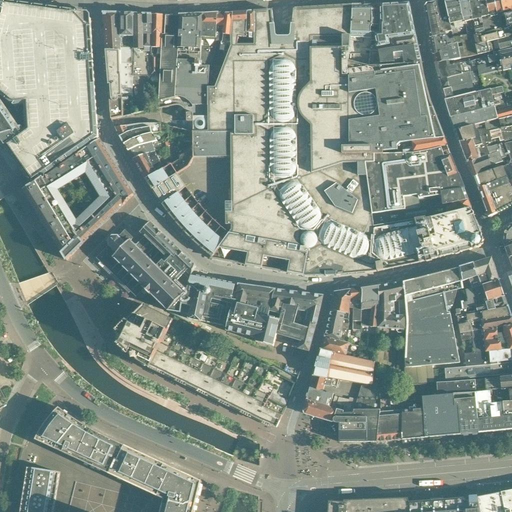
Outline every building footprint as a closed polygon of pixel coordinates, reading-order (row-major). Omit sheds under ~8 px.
[(92,39),(91,20),(91,19),(88,20),(88,17),(86,15),(84,14),(84,12),(5,2),(6,1),(0,0),(0,96),(7,106),(10,104),(22,125),(24,124),(26,128),(16,133),(10,134),(6,135),(6,134),(0,135),(0,139),(26,176),(32,185),(43,177),(99,138),(93,44),(92,42),(92,40),(92,39)] [(464,22),(459,0),(453,0),(445,1),(448,13),(452,32),(453,38),(468,35),(465,22),(464,22)] [(473,20),(469,0),(459,0),(464,22),(465,22),(468,35),(453,38),(454,39),(455,44),(458,44),(460,52),(461,59),(466,57),(478,55),(476,44),(474,36),(476,35),(474,29),(475,29),(473,20)] [(484,26),(482,18),(478,0),(469,0),(473,20),(475,29),(474,29),(476,35),(485,34),(483,27),(484,26)] [(489,16),(486,0),(478,0),(482,18),(489,16)] [(504,13),(501,0),(486,0),(489,16),(504,13)] [(511,10),(511,0),(501,0),(504,13),(511,10)] [(448,13),(445,1),(435,3),(441,34),(445,33),(446,36),(450,40),(454,39),(453,38),(452,32),(448,13)] [(441,34),(435,3),(428,4),(426,7),(431,38),(442,36),(443,42),(446,41),(448,46),(455,44),(454,39),(450,40),(446,36),(445,33),(441,34)] [(416,36),(411,12),(410,4),(383,5),(384,33),(374,33),(372,52),(379,51),(393,49),(391,39),(416,36)] [(384,33),(383,5),(381,6),(374,6),(374,33),(384,33)] [(421,263),(479,247),(483,240),(477,224),(471,209),(447,214),(446,206),(444,206),(443,197),(442,197),(420,200),(419,196),(405,197),(407,210),(373,214),(368,177),(366,164),(374,163),(374,154),(398,154),(397,147),(401,144),(445,139),(430,99),(422,64),(370,68),(347,61),(347,54),(347,49),(348,36),(349,6),(294,9),(272,11),(258,12),(248,12),(233,13),(230,36),(231,36),(231,47),(229,52),(223,68),(215,88),(208,88),(209,105),(193,105),(193,113),(191,113),(187,114),(187,121),(170,121),(170,124),(170,126),(194,133),(194,150),(194,157),(231,157),(232,187),(226,187),(226,213),(226,225),(232,225),(232,230),(229,233),(267,240),(303,247),(305,248),(306,249),(308,249),(309,250),(304,275),(305,276),(326,276),(331,276),(336,276),(378,272),(384,271),(421,263)] [(347,54),(347,61),(361,65),(363,39),(364,6),(354,6),(353,6),(349,6),(348,36),(347,49),(347,54)] [(363,39),(361,65),(370,68),(371,55),(372,52),(373,39),(374,33),(374,6),(373,6),(364,6),(363,39)] [(121,51),(121,14),(103,13),(103,15),(104,24),(106,50),(121,51)] [(222,42),(220,50),(229,52),(231,47),(231,36),(230,36),(233,13),(227,14),(224,30),(222,42)] [(511,26),(511,13),(505,15),(504,13),(489,16),(482,18),(484,26),(483,27),(485,34),(508,27),(511,26)] [(134,49),(134,14),(121,14),(121,51),(122,68),(123,95),(132,96),(133,81),(134,81),(133,81),(134,66),(134,49)] [(151,56),(152,15),(134,14),(134,49),(134,66),(133,81),(134,81),(137,81),(137,76),(138,76),(138,75),(151,75),(151,56)] [(210,67),(214,53),(215,49),(218,14),(204,15),(203,39),(202,47),(202,52),(201,66),(210,67)] [(224,30),(227,14),(218,14),(215,49),(220,50),(222,42),(224,30)] [(161,56),(162,36),(163,16),(152,15),(151,56),(151,75),(160,75),(161,62),(161,56)] [(208,88),(210,67),(201,66),(202,52),(202,47),(203,39),(204,15),(180,16),(178,63),(174,106),(175,106),(177,106),(178,106),(179,106),(180,106),(181,106),(181,107),(182,107),(183,108),(184,109),(185,109),(185,110),(186,111),(186,112),(187,113),(187,114),(191,113),(193,113),(193,105),(209,105),(208,88)] [(178,63),(180,16),(166,16),(165,36),(162,36),(161,56),(161,62),(160,75),(159,109),(174,106),(178,63)] [(511,36),(511,26),(508,27),(485,34),(476,35),(474,36),(476,44),(478,55),(492,52),(489,42),(495,41),(511,36)] [(418,46),(416,36),(391,39),(393,49),(418,46)] [(443,42),(442,36),(431,38),(433,54),(449,51),(448,46),(446,41),(443,42)] [(511,36),(495,41),(498,52),(511,49),(511,36)] [(458,44),(455,44),(448,46),(449,51),(433,54),(436,64),(446,61),(446,62),(452,61),(461,59),(460,52),(458,44)] [(371,55),(370,68),(422,64),(418,46),(393,49),(379,51),(372,52),(371,55)] [(479,76),(511,68),(511,49),(498,52),(495,53),(496,56),(490,57),(491,63),(497,62),(497,66),(487,69),(484,58),(476,60),(478,71),(479,76)] [(122,68),(121,51),(106,50),(106,52),(109,52),(110,62),(107,62),(109,85),(110,85),(111,97),(109,97),(111,120),(123,117),(122,95),(123,95),(122,68)] [(448,66),(446,62),(446,61),(436,64),(437,68),(437,69),(441,80),(462,75),(478,71),(476,60),(448,66)] [(511,98),(511,68),(479,76),(479,81),(481,92),(502,87),(504,93),(505,100),(511,98)] [(479,81),(479,76),(478,71),(462,75),(441,80),(443,90),(479,81)] [(481,92),(479,81),(443,90),(446,100),(481,92)] [(496,107),(492,96),(504,93),(502,87),(481,92),(446,100),(451,118),(496,107)] [(0,135),(6,134),(6,135),(10,134),(10,132),(22,125),(10,104),(7,106),(2,109),(0,105),(0,135)] [(511,116),(511,108),(498,112),(496,107),(451,118),(456,130),(475,125),(485,123),(498,119),(499,120),(511,116)] [(511,126),(511,116),(499,120),(498,119),(485,123),(486,129),(487,129),(487,131),(490,131),(501,130),(511,126)] [(167,132),(167,125),(161,123),(142,123),(136,124),(118,127),(116,128),(120,137),(124,144),(133,140),(143,136),(152,134),(153,133),(152,133),(167,132)] [(490,133),(490,131),(487,131),(487,129),(486,129),(476,131),(475,125),(456,130),(460,141),(490,133)] [(511,126),(501,130),(504,142),(511,139),(511,126)] [(157,141),(153,133),(152,134),(143,136),(133,140),(124,144),(129,152),(137,147),(153,143),(152,142),(157,141)] [(492,142),(490,133),(460,141),(468,162),(490,156),(487,148),(493,146),(492,142)] [(401,144),(397,147),(398,154),(405,154),(414,154),(417,153),(427,151),(448,147),(445,139),(401,144)] [(30,186),(24,190),(28,198),(67,261),(134,195),(100,140),(30,189),(29,187),(31,186),(30,186)] [(511,141),(505,143),(511,154),(509,155),(510,159),(511,159),(511,162),(511,163),(503,167),(510,185),(511,189),(511,141)] [(155,151),(153,143),(137,147),(129,152),(133,160),(146,155),(155,152),(155,151)] [(503,162),(502,159),(506,157),(502,144),(493,146),(487,148),(490,156),(468,162),(474,177),(482,174),(481,170),(488,168),(488,167),(491,166),(503,162)] [(194,145),(184,151),(186,155),(194,150),(194,145)] [(374,163),(366,164),(368,177),(373,214),(407,210),(405,197),(419,196),(420,200),(442,197),(441,193),(464,190),(448,147),(427,151),(417,153),(414,154),(405,154),(398,154),(374,154),(374,163)] [(194,157),(194,150),(186,155),(164,168),(145,179),(146,179),(152,190),(153,190),(160,200),(181,187),(183,189),(186,187),(178,174),(189,167),(194,158),(194,157)] [(164,168),(155,152),(146,155),(133,160),(145,179),(164,168)] [(489,192),(510,185),(503,167),(482,174),(474,177),(478,189),(487,186),(489,192)] [(511,205),(511,189),(510,185),(489,192),(497,214),(502,211),(505,210),(511,205)] [(497,214),(487,186),(478,189),(489,218),(497,214)] [(229,233),(221,227),(214,220),(206,212),(199,204),(193,196),(186,187),(183,189),(181,187),(160,200),(160,201),(161,202),(160,202),(162,205),(169,215),(177,224),(185,233),(193,242),(202,250),(211,257),(229,233)] [(446,206),(469,200),(464,190),(441,193),(442,197),(443,197),(444,206),(446,206)] [(469,200),(446,206),(447,214),(471,209),(472,208),(469,200)] [(164,235),(158,230),(150,222),(140,232),(144,236),(153,245),(163,235),(164,235)] [(192,276),(195,266),(185,257),(186,256),(180,251),(170,262),(153,245),(144,236),(137,245),(136,244),(136,245),(131,241),(132,240),(131,240),(133,238),(125,230),(119,237),(119,236),(119,235),(118,236),(114,236),(113,235),(112,236),(113,237),(109,240),(108,241),(109,241),(109,246),(108,246),(97,258),(136,297),(141,292),(145,296),(148,293),(150,295),(150,296),(151,296),(151,295),(153,296),(159,302),(159,303),(160,303),(166,309),(166,310),(167,310),(168,311),(168,312),(185,295),(188,287),(180,279),(184,275),(188,278),(186,280),(189,283),(192,276)] [(262,268),(267,240),(229,233),(211,257),(210,259),(262,268)] [(170,262),(180,251),(163,235),(153,245),(170,262)] [(267,240),(262,268),(304,276),(309,250),(308,249),(306,249),(305,248),(303,247),(267,240)] [(499,280),(493,261),(488,259),(476,263),(482,286),(499,280)] [(482,286),(476,263),(460,268),(463,285),(463,289),(465,289),(466,291),(482,286)] [(457,291),(463,289),(463,285),(460,268),(432,276),(405,283),(403,283),(405,305),(406,316),(406,330),(405,368),(460,364),(450,307),(454,306),(457,291)] [(229,319),(237,293),(234,292),(236,285),(233,284),(224,282),(207,278),(207,279),(194,276),(194,277),(192,276),(189,283),(188,287),(185,295),(168,312),(175,313),(189,315),(189,320),(224,327),(226,318),(229,319)] [(505,296),(499,280),(482,286),(466,291),(468,302),(462,303),(463,309),(475,305),(475,306),(505,296)] [(402,334),(405,331),(405,330),(406,330),(406,316),(405,305),(403,283),(379,287),(379,313),(378,328),(396,329),(395,330),(398,333),(402,334)] [(278,334),(281,320),(268,317),(269,312),(283,315),(289,292),(276,290),(276,291),(273,290),(270,290),(259,288),(259,287),(251,286),(251,287),(239,285),(238,286),(237,293),(229,319),(226,331),(257,339),(256,342),(273,347),(277,334),(278,334)] [(379,313),(379,287),(362,290),(361,326),(378,328),(379,313)] [(361,326),(362,290),(351,291),(349,315),(353,315),(352,330),(356,330),(356,337),(361,337),(361,330),(361,326)] [(349,321),(349,315),(351,291),(335,293),(333,310),(347,313),(345,320),(349,321)] [(298,348),(309,351),(311,346),(312,340),(314,332),(317,324),(319,314),(323,297),(303,294),(299,293),(298,293),(289,292),(283,315),(281,320),(278,334),(300,341),(298,348)] [(508,307),(505,296),(475,306),(475,305),(463,309),(456,310),(457,317),(458,317),(478,314),(477,313),(508,307)] [(162,343),(173,320),(146,306),(145,305),(118,332),(117,333),(117,334),(116,335),(116,336),(116,337),(116,338),(116,339),(116,340),(116,341),(116,342),(118,343),(119,345),(130,354),(138,361),(150,368),(162,343)] [(484,321),(511,316),(508,307),(477,313),(478,314),(458,317),(457,317),(460,333),(473,331),(471,323),(479,321),(482,320),(484,321)] [(339,341),(345,320),(347,313),(333,310),(325,337),(339,341)] [(511,325),(511,318),(511,316),(484,321),(482,320),(479,321),(471,323),(473,331),(484,330),(511,325)] [(511,336),(511,325),(484,330),(473,331),(460,333),(462,341),(473,340),(511,336)] [(511,349),(511,336),(473,340),(475,353),(511,349)] [(346,356),(349,344),(339,341),(325,337),(321,351),(346,356)] [(270,397),(162,343),(150,368),(269,426),(269,424),(277,428),(283,416),(286,408),(269,400),(270,397)] [(511,362),(511,349),(475,353),(465,354),(466,367),(491,364),(511,362)] [(373,385),(375,363),(346,356),(321,351),(312,382),(312,383),(310,388),(323,392),(325,386),(337,389),(339,381),(366,385),(369,386),(373,385)] [(511,374),(511,362),(491,364),(466,367),(445,369),(446,380),(511,374)] [(511,376),(477,380),(445,382),(437,383),(438,396),(454,394),(471,393),(471,392),(476,392),(491,390),(497,390),(498,391),(511,390),(511,376)] [(330,406),(333,394),(323,392),(310,388),(307,400),(330,406)] [(511,415),(504,416),(503,403),(498,403),(491,403),(491,390),(476,392),(471,392),(471,393),(454,394),(455,406),(459,405),(461,435),(462,435),(480,433),(483,433),(511,430),(511,415)] [(511,401),(511,390),(498,391),(497,390),(491,390),(491,403),(498,403),(503,403),(503,402),(511,401)] [(455,406),(454,394),(438,396),(422,397),(422,401),(425,438),(461,435),(459,405),(455,406)] [(425,438),(422,401),(414,402),(414,397),(400,398),(401,411),(402,411),(402,440),(425,438)] [(401,411),(400,398),(381,400),(381,412),(378,442),(402,440),(402,411),(401,411)] [(381,412),(381,400),(375,401),(365,400),(357,399),(353,413),(336,409),(333,422),(336,423),(340,424),(340,425),(340,443),(340,442),(344,442),(377,442),(378,442),(381,412)] [(333,422),(336,409),(336,408),(330,407),(330,406),(307,400),(304,411),(304,412),(304,413),(305,414),(306,414),(333,422)] [(511,401),(503,402),(503,403),(504,416),(511,415),(511,401)] [(12,511),(194,511),(202,482),(177,470),(139,452),(136,451),(124,446),(111,440),(109,438),(98,433),(72,418),(68,414),(64,412),(59,408),(51,405),(49,407),(47,410),(43,414),(40,418),(37,422),(34,427),(31,432),(29,436),(27,440),(26,444),(24,448),(23,452),(22,456),(20,467),(12,511)] [(511,511),(511,490),(505,492),(502,492),(504,506),(505,511),(511,511)] [(505,511),(504,506),(502,492),(478,497),(480,511),(505,511)] [(480,511),(478,497),(477,496),(469,496),(469,498),(409,502),(409,503),(409,511),(480,511)] [(409,511),(409,503),(408,499),(345,501),(344,503),(329,502),(328,511),(409,511)]
